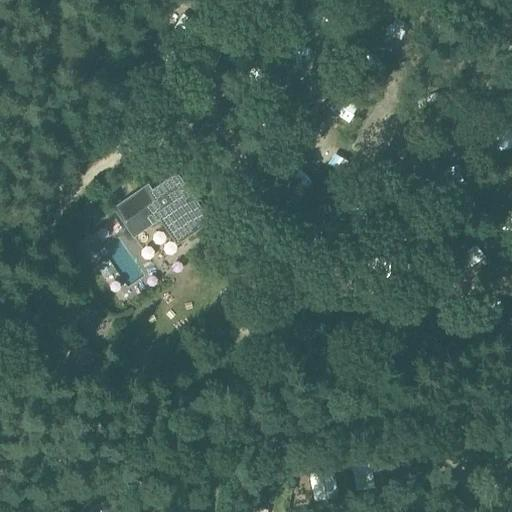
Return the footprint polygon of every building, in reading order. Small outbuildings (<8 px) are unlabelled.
[(156,223),(173,248),(205,226),(173,179),(148,196),(144,190),(111,213),(130,241),(156,223)] [(73,213),(82,225),(96,216),(100,221),(105,218),(92,200),(73,213)] [(105,379),(113,362),(74,343),(65,361),(105,379)] [(150,350),(123,356),(127,375),(176,363),(172,346),(166,343),(153,346),(150,350)] [(291,477),(301,475),(299,467),(289,468),(291,477)] [(333,469),(321,471),(327,500),(338,498),(333,469)] [(182,511),(201,511),(183,485),(170,493),(182,511)] [(101,492),(99,511),(115,511),(116,493),(101,492)]
